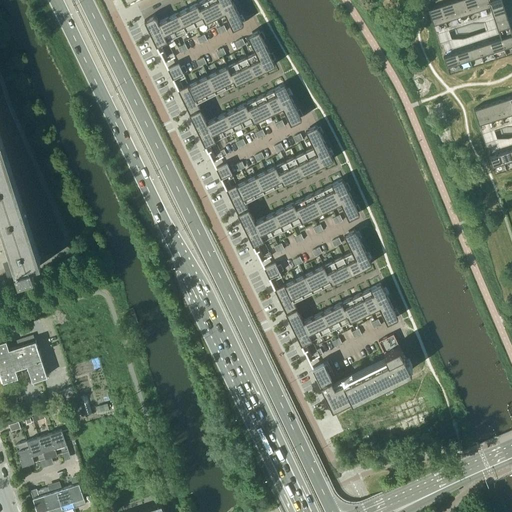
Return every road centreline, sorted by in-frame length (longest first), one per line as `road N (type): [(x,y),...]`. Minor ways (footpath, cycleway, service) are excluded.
road 1 (trunk): [(55,0),(303,511)]
road 2 (trunk): [(333,511),(85,0)]
road 3 (unclassified): [(345,483),(109,0)]
road 4 (secondary): [(511,447),(365,511)]
road 5 (secondary): [(403,511),(511,460)]
